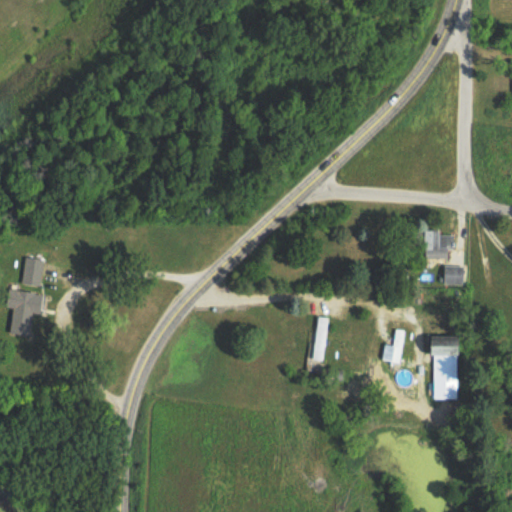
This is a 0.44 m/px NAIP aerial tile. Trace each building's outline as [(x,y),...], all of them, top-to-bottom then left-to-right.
[(419,255),(446,256),(446,245),(452,245),(452,233),(436,233),(436,227),(419,227),(419,255)] [(20,282),(38,283),(40,257),(22,255),(20,282)] [(462,283),(463,264),(441,264),(441,282),(462,283)] [(26,334),(29,311),(37,312),(39,291),(5,287),(3,305),(11,306),(8,332),(26,334)] [(308,357),(319,359),(326,316),(315,314),(308,357)] [(398,361),(401,328),(392,327),(391,343),(382,342),(380,359),(398,361)] [(451,341),(421,342),(422,353),(431,353),(432,398),(457,397),(456,352),(451,352),(451,341)]
